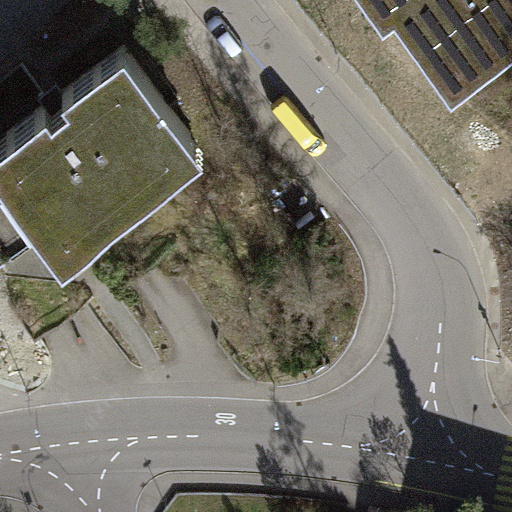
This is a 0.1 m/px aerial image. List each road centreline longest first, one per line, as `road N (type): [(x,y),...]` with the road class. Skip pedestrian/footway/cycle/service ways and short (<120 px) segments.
road 1 (residential): [(420,456),(433,280),(413,229),(222,0)]
road 2 (residential): [(45,443),(227,432),(420,456)]
